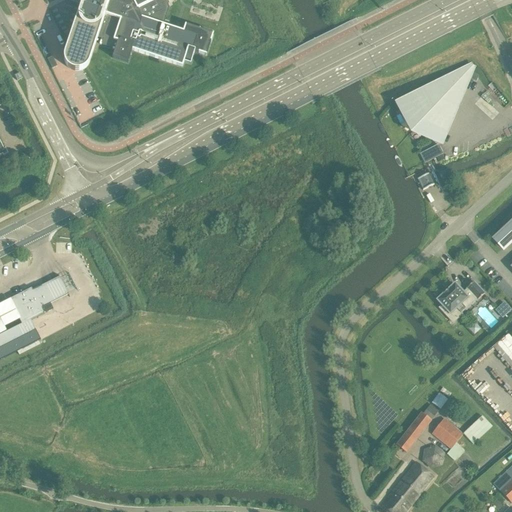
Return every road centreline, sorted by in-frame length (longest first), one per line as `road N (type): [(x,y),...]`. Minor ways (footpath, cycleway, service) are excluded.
road 1 (secondary): [(95,205),(495,0)]
road 2 (residential): [(373,511),(356,484),(340,336),(511,176)]
road 3 (secondary): [(444,0),(155,148)]
road 4 (unclassified): [(260,511),(118,509),(0,479)]
